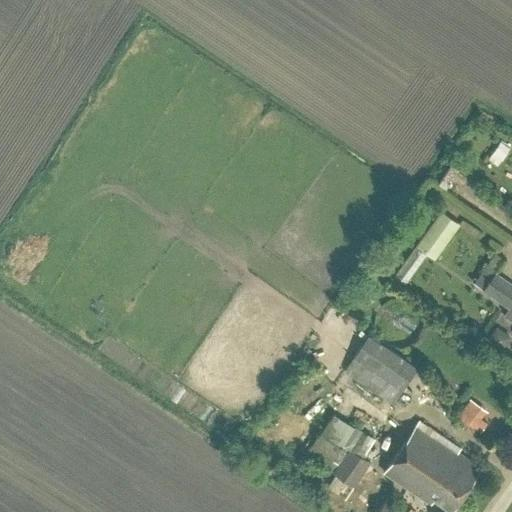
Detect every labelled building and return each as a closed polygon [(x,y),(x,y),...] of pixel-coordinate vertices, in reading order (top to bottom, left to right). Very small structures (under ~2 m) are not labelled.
[(455,160),(442,180),(450,185),(463,166),(455,160)] [(434,256),(459,222),(440,208),(415,242),(434,256)] [(511,282),(495,271),(504,258),(494,251),(473,281),(484,288),(510,306),(504,314),(511,319),(511,282)] [(402,390),(417,367),(368,335),(354,356),(346,368),(377,388),(393,398),(400,389),(402,390)] [(479,425),(487,406),(465,397),(458,416),(479,425)] [(354,425),(336,413),(308,453),(323,463),(324,464),(320,470),(327,475),(330,469),(355,485),(370,462),(365,458),(374,443),(365,437),(366,435),(353,426),(354,425)] [(452,510),(481,467),(458,451),(461,447),(419,419),(384,471),(431,503),(434,498),(452,510)] [(330,474),(326,486),(342,492),(347,481),(330,474)] [(409,511),(387,497),(379,509),(376,511),(409,511)]
